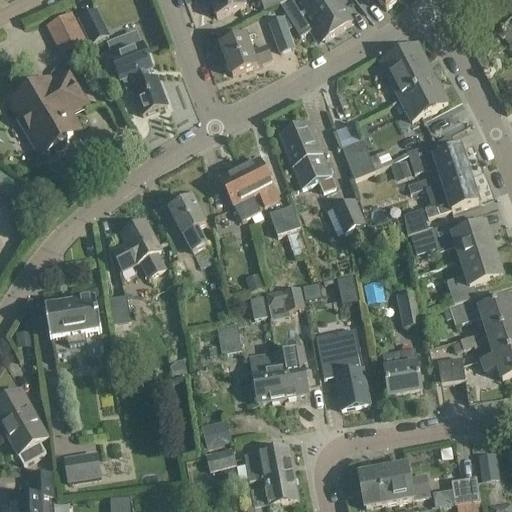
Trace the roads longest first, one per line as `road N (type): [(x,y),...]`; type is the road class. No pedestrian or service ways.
road 1 (residential): [(217,132),(90,213),(0,327)]
road 2 (residential): [(429,16),(217,132)]
road 3 (residential): [(332,511),(328,466),(348,445),(511,418)]
road 4 (residential): [(217,132),(166,0)]
road 5 (residential): [(500,137),(429,16)]
